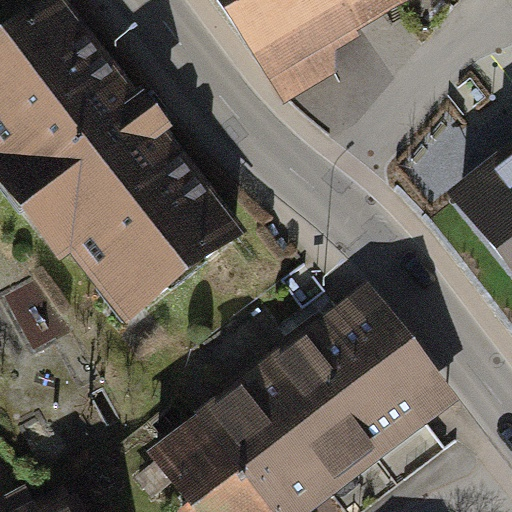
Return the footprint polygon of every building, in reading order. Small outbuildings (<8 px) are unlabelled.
[(218,0),(282,93),(331,63),(319,41),(390,0),(218,0)] [(57,7),(0,51),(0,144),(14,162),(0,173),(0,176),(59,251),(74,240),(133,315),(235,235),(158,137),(166,131),(142,100),(135,105),(57,7)] [(511,165),(462,206),(511,268),(511,165)] [(314,338),(202,423),(269,511),(300,511),(424,419),(434,411),(451,398),(375,297),(357,311),(348,318),(345,314),(314,338)] [(196,511),(269,511),(202,423),(156,458),(176,485),(166,493),(174,504),(184,496),(196,511)]
